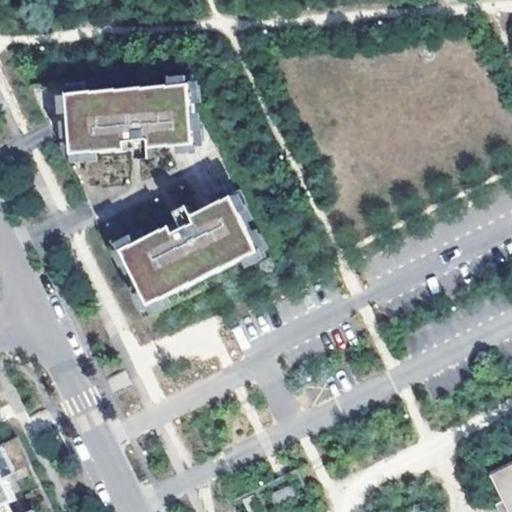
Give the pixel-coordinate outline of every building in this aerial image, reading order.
[(75,153),(129,149),(129,140),(152,139),(152,147),(197,144),(193,83),(70,92),(75,153)] [(129,140),(129,149),(152,147),(152,139),(129,140)] [(174,224),(124,248),(151,304),(262,250),(235,195),(195,214),(199,222),(178,232),(174,224)] [(195,214),(174,224),(178,232),(199,222),(195,214)] [(17,436),(0,444),(0,508),(6,505),(18,499),(5,474),(30,462),(17,436)] [(511,511),(511,467),(502,472),(511,495),(511,511)] [(356,511),(342,481),(277,511),(356,511)] [(258,511),(262,510),(254,494),(243,499),(249,511),(258,511)]
